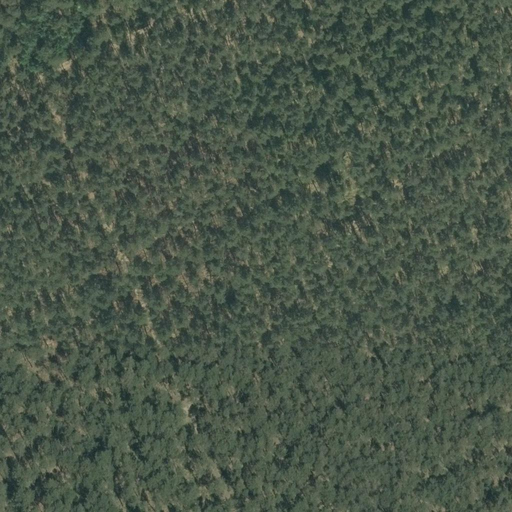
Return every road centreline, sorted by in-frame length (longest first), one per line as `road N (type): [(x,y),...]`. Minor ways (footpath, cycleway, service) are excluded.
road 1 (track): [(94,511),(511,74)]
road 2 (track): [(0,297),(511,69)]
road 3 (track): [(224,0),(0,99)]
